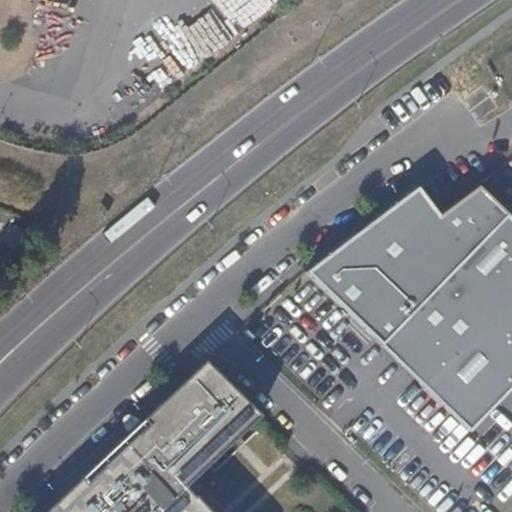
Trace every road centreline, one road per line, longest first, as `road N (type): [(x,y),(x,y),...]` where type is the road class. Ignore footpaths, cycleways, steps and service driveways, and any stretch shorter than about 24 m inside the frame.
road 1 (unclassified): [(0,498),(174,328),(438,117)]
road 2 (primary): [(460,0),(300,112),(30,335)]
